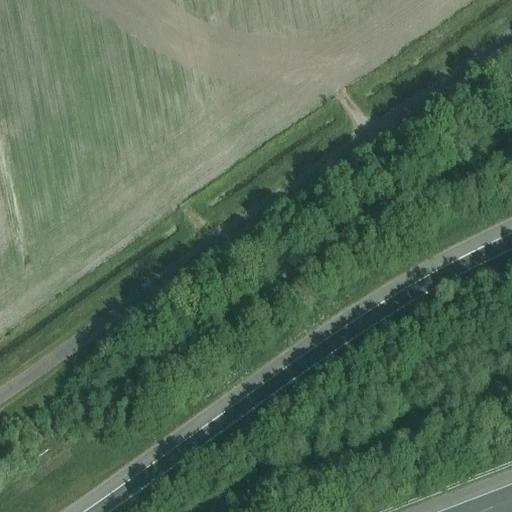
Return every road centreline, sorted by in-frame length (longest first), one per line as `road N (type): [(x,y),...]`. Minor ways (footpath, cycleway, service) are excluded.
road 1 (unclassified): [(0,396),(511,37)]
road 2 (motorway): [(511,241),(380,312),(99,511)]
